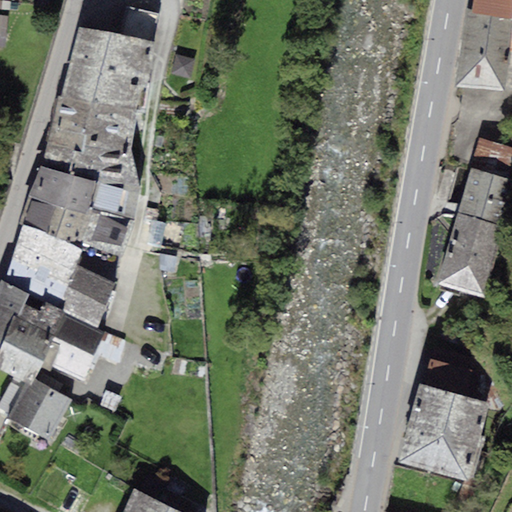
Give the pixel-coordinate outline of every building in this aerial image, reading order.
[(511,0),(474,0),(473,10),(472,14),(511,18),(511,0)] [(120,34),(155,41),(160,14),(125,7),(120,34)] [(468,9),(455,87),(505,91),(511,31),(511,18),(472,14),(473,10),(468,9)] [(0,47),(5,48),(8,15),(0,14),(0,47)] [(79,27),(71,61),(149,76),(155,41),(120,34),(79,27)] [(149,76),(71,61),(62,97),(137,112),(142,86),(147,87),(149,76)] [(62,97),(58,96),(52,127),(131,143),(137,112),(62,97)] [(131,143),(52,127),(44,165),(123,183),(131,143)] [(511,147),(480,139),(472,170),(510,180),(511,172),(511,147)] [(41,167),(29,197),(87,214),(97,184),(41,167)] [(505,226),(511,200),(511,180),(510,180),(472,170),(460,214),(505,226)] [(87,214),(29,197),(22,224),(72,246),(87,214)] [(486,299),(505,226),(460,214),(438,287),(486,299)] [(72,246),(22,224),(5,285),(97,328),(116,283),(77,265),(78,262),(84,251),(72,246)] [(97,328),(5,285),(1,282),(0,285),(0,338),(46,361),(44,366),(83,381),(105,332),(97,328)] [(46,361),(0,338),(0,371),(12,378),(31,389),(36,380),(44,366),(46,361)] [(431,358),(474,370),(477,358),(435,346),(431,358)] [(431,358),(424,385),(466,397),(474,370),(431,358)] [(0,413),(50,441),(72,400),(36,380),(31,389),(12,378),(0,400),(0,413)] [(468,481),(490,404),(466,397),(424,385),(420,385),(399,462),(468,481)] [(184,511),(135,489),(124,511),(184,511)]
